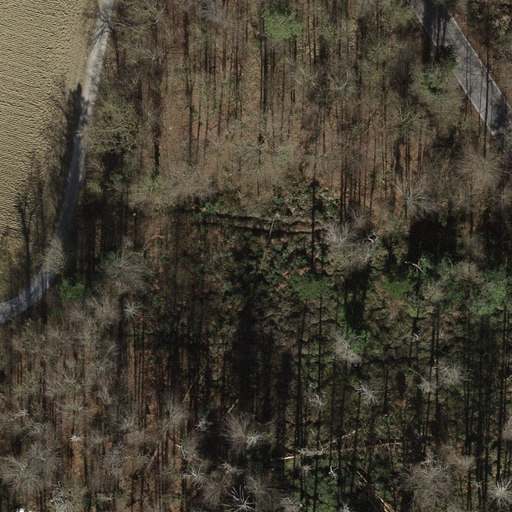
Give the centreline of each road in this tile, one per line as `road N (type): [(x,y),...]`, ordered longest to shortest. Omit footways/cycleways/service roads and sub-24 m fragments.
road 1 (track): [(109,0),(63,230),(35,296)]
road 2 (tertiary): [(425,0),(511,133)]
